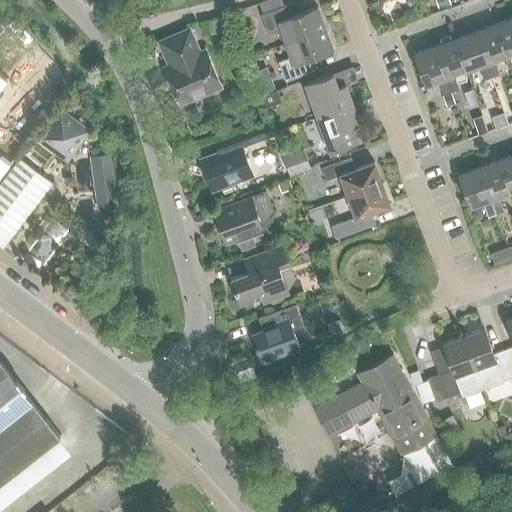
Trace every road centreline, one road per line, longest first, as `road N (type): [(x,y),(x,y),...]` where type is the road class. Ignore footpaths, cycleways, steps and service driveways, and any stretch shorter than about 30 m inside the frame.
road 1 (residential): [(144,401),(186,347),(192,298),(128,79),(65,0)]
road 2 (residential): [(347,0),(454,299)]
road 3 (tertiary): [(144,401),(0,288)]
road 4 (tertiary): [(252,511),(195,442),(144,401)]
